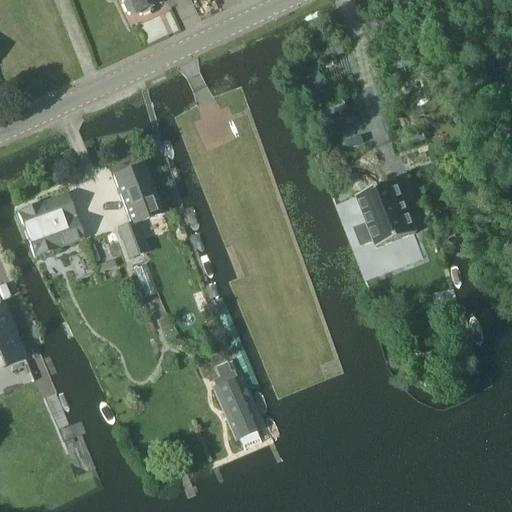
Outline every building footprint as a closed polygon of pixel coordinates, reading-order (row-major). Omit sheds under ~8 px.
[(130,0),(131,1),(127,3),(126,6),(129,13),(132,14),(136,12),(138,15),(141,14),(144,15),(150,12),(151,9),(162,4),(160,0),(130,0)] [(143,167),(113,178),(131,226),(137,224),(138,225),(161,216),(143,167)] [(364,224),(351,229),(358,247),(371,242),(373,248),(414,232),(394,181),(353,198),(364,224)] [(34,261),(83,243),(66,197),(18,215),(34,261)] [(131,226),(118,230),(129,261),(148,254),(138,225),(137,224),(131,226)] [(0,373),(26,363),(2,309),(0,309),(0,373)] [(236,385),(215,393),(237,444),(258,436),(236,385)]
